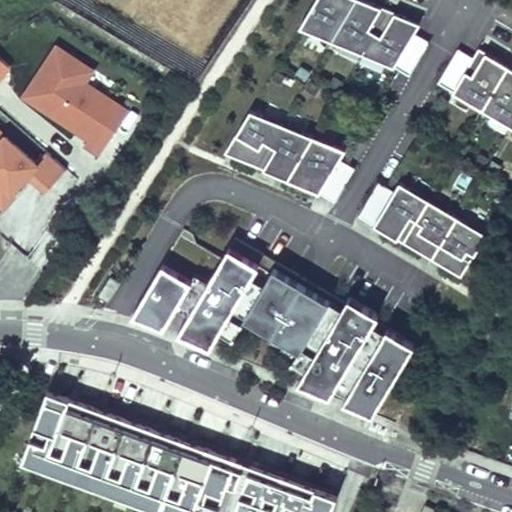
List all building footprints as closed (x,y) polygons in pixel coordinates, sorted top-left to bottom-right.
[(332,39),(355,0),(356,1),(356,0),(315,0),(300,26),(301,26),(332,39)] [(363,52),(389,8),(369,0),(356,0),(356,1),(355,0),(332,39),(363,52)] [(430,40),(415,31),(421,21),(390,8),(389,8),(363,52),(395,65),(410,74),(430,40)] [(82,149),(99,155),(129,109),(87,85),(97,73),(56,45),(20,101),(87,141),(82,149)] [(483,108),(509,64),(508,64),(479,47),(474,56),(459,47),(438,81),(448,87),(483,108)] [(511,124),(511,123),(511,65),(509,64),(483,108),(511,124)] [(257,165),(283,122),(252,109),(251,108),(225,152),(257,165)] [(291,173),(314,135),(283,122),(257,165),(258,166),(288,178),(291,173)] [(0,208),(7,213),(30,181),(49,194),(69,168),(45,151),(36,164),(0,129),(0,208)] [(322,188),(346,148),(314,135),(291,173),(288,178),(289,178),(312,188),(322,188)] [(335,200),(355,166),(341,157),(322,188),(320,191),(335,200)] [(404,241),(430,197),(400,180),(395,189),(389,186),(380,181),(360,215),(374,223),(403,240),(404,241)] [(432,258),(458,214),(430,197),(404,241),(432,257),(432,258)] [(461,276),(488,232),(487,231),(458,214),(432,258),(461,276)] [(376,320),(379,313),(350,296),(346,302),(319,286),(292,270),(235,237),(223,257),(196,242),(193,232),(184,227),(133,314),(157,324),(170,329),(184,335),(266,369),(342,400),(373,413),(391,383),(398,386),(404,376),(397,372),(415,343),(376,320)] [(109,301),(121,281),(111,275),(99,294),(109,301)] [(331,511),(338,493),(48,387),(22,460),(163,511),(233,511),(234,511),(236,511),(331,511)]
